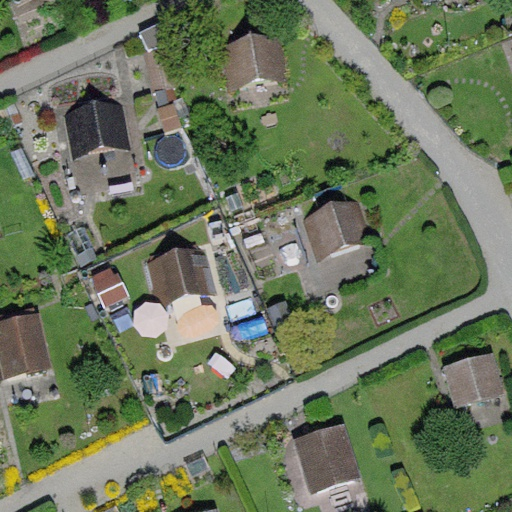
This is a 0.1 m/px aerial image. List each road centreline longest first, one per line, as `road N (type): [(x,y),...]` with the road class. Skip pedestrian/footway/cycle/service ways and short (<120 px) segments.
road 1 (track): [(15,511),(106,467),(119,490),(511,297)]
road 2 (track): [(511,275),(476,176),(302,0)]
road 3 (track): [(197,0),(0,95)]
